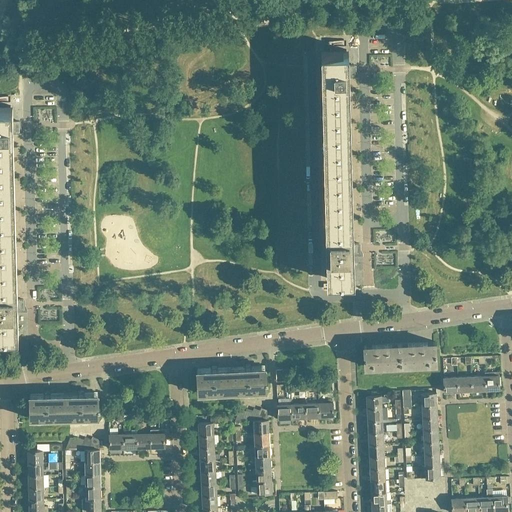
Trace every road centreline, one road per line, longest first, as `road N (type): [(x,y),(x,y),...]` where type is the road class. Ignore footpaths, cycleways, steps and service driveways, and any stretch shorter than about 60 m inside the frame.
road 1 (residential): [(350,511),(342,330)]
road 2 (residential): [(5,379),(175,354)]
road 3 (residential): [(175,354),(342,330)]
road 4 (residential): [(342,330),(503,306)]
road 5 (residential): [(183,511),(175,354)]
